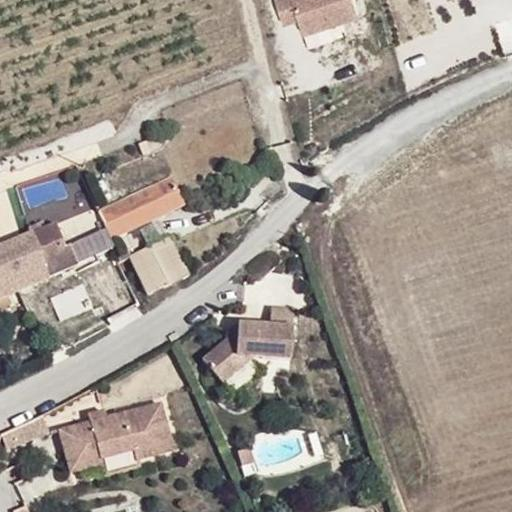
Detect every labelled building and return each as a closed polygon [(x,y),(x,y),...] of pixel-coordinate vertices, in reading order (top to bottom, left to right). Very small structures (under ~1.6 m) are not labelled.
[(357,0),(292,0),(297,15),(302,13),(306,28),(344,17),(361,12),(357,0)] [(344,17),(306,28),(313,51),(352,39),(344,17)] [(114,243),(183,210),(170,183),(101,217),(114,243)] [(54,230),(0,252),(0,302),(75,271),(67,255),(65,256),(54,230)] [(149,298),(188,279),(171,243),(132,261),(149,298)] [(219,333),(189,360),(209,383),(224,370),(225,356),(239,357),(278,357),(279,311),(256,311),(255,327),(219,323),(219,333)] [(239,357),(225,356),(224,370),(239,357)] [(148,404),(52,434),(64,472),(94,463),(93,458),(123,451),(127,460),(162,449),(148,404)] [(238,449),(228,452),(232,466),(243,463),(238,449)] [(123,451),(93,458),(94,463),(98,480),(130,473),(127,460),(123,451)]
